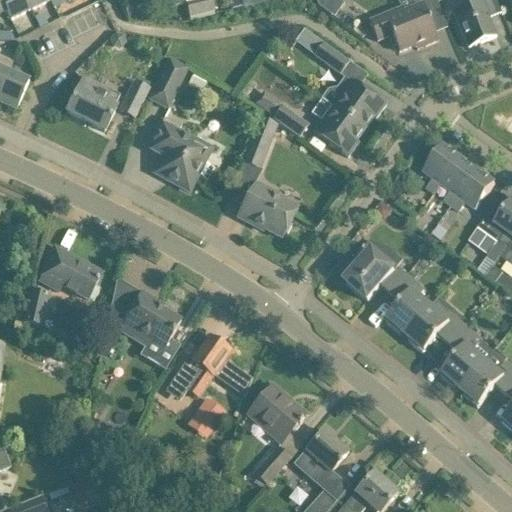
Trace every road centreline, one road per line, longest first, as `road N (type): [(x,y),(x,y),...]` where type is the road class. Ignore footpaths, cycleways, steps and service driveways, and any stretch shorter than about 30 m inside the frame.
road 1 (tertiary): [(286,315),(110,213),(0,162)]
road 2 (tertiary): [(511,511),(286,315)]
road 3 (residential): [(286,315),(432,111)]
